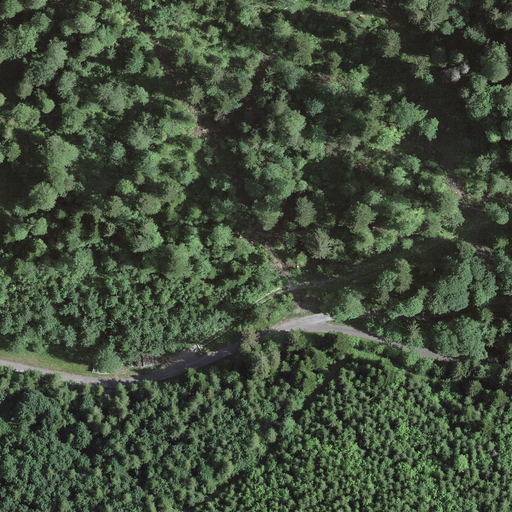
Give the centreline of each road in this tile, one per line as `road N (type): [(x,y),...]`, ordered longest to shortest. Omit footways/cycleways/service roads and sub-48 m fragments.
road 1 (unclassified): [(155,378),(289,286),(409,257),(511,217)]
road 2 (unclassified): [(282,325),(358,330),(511,368)]
road 3 (unclassified): [(282,325),(341,311),(411,314),(511,296)]
road 4 (unclassified): [(0,364),(90,382),(155,378)]
road 5 (unclassified): [(155,378),(282,325)]
